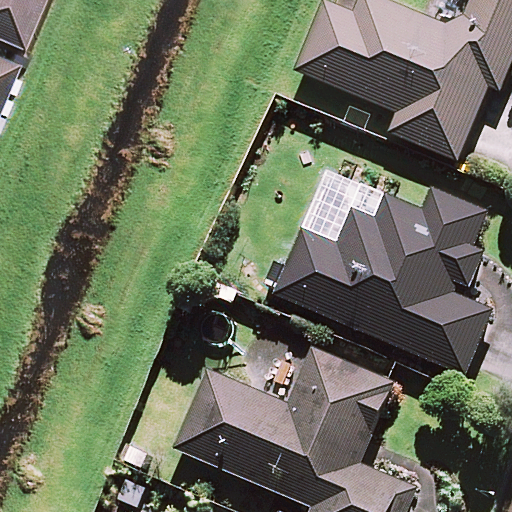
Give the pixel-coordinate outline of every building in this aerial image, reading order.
[(0,0),(0,37),(17,45),(35,0),(0,0)] [(511,76),(511,0),(475,0),(460,38),(366,0),(364,0),(356,19),(327,7),(298,78),(399,120),(391,139),(458,167),(485,102),(499,108),(511,76)] [(0,87),(9,67),(0,62),(0,87)] [(369,178),(346,169),(339,166),(320,210),(352,223),(371,179),(369,178)] [(302,234),(272,299),(463,385),(492,320),(464,307),(484,262),(469,256),(487,216),(439,194),(428,220),(388,201),(375,228),(355,220),(341,252),(302,234)] [(398,389),(315,354),(290,413),(209,379),(176,456),(310,511),(395,511),(404,491),(363,473),(398,389)]
